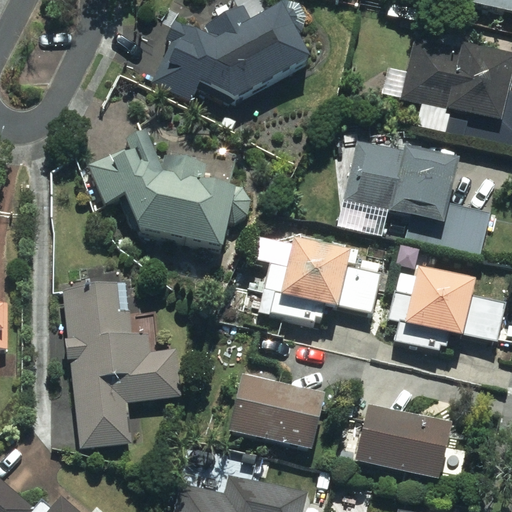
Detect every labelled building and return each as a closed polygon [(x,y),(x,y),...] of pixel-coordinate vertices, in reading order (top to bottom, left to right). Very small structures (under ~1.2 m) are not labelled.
[(511,0),(441,0),(441,2),(511,18),(511,0)] [(171,45),(152,83),(194,104),(203,86),(236,103),(310,63),(295,34),(304,30),(305,17),(297,3),(287,2),(248,21),(242,10),(206,28),(209,33),(206,38),(176,23),(166,42),(171,45)] [(409,78),(386,73),(378,102),(403,108),(399,123),(511,152),(511,94),(511,93),(511,62),(419,39),(409,78)] [(231,192),(230,196),(204,190),(207,172),(176,164),(162,170),(150,143),(88,169),(106,209),(125,201),(139,235),(223,254),(229,226),(236,227),(248,221),(251,207),(243,194),(231,192)] [(402,157),(358,147),(344,207),(412,223),(407,246),(479,262),(489,219),(449,209),(459,165),(403,152),(402,157)] [(381,283),(348,275),(351,262),(294,248),(288,272),(271,268),(260,312),(320,327),(323,312),(339,316),(339,314),(371,321),(381,283)] [(505,311),(472,303),(475,290),(419,276),(413,300),(395,296),(384,340),(444,355),(448,340),(463,344),(464,341),(495,349),(505,311)] [(130,448),(126,406),(182,400),(177,355),(150,357),(148,339),(132,341),(129,318),(117,319),(114,292),(64,297),(80,453),(130,448)] [(326,403),(243,382),(230,437),(313,458),(326,403)] [(451,431),(369,413),(357,468),(438,486),(451,431)] [(304,511),(308,498),(227,479),(222,498),(184,489),(178,511),(304,511)] [(49,511),(43,507),(38,511),(33,511),(0,484),(0,511),(67,511),(60,505),(54,511),(49,511)]
